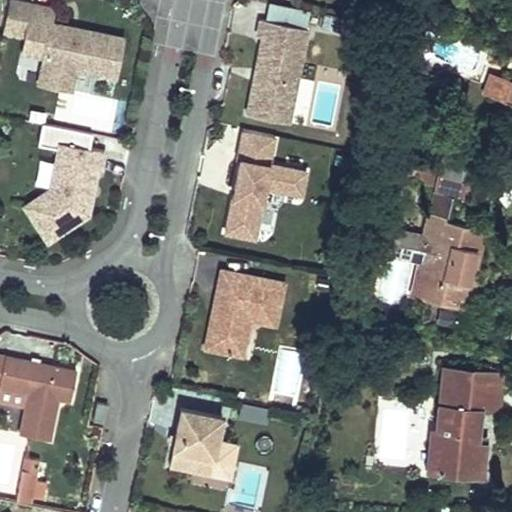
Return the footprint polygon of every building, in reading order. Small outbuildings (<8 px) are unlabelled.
[(31,3),(15,0),(8,0),(2,30),(24,34),(31,3)] [(310,28),(313,10),(265,1),(262,19),(310,28)] [(55,8),(31,3),(24,34),(27,35),(47,39),(43,57),(38,83),(70,90),(75,67),(116,76),(124,37),(52,22),(55,8)] [(336,27),(339,14),(321,9),(318,23),(336,27)] [(294,108),(310,28),(262,19),(258,19),(254,36),(259,37),(244,113),(268,118),(271,104),(294,108)] [(23,52),(43,57),(47,39),(27,35),(23,52)] [(511,79),(490,72),(483,94),(511,103),(511,79)] [(291,123),(294,108),(271,104),(268,118),(291,123)] [(47,115),(31,112),(29,122),(45,125),(47,115)] [(224,124),(221,146),(235,148),(239,127),(224,124)] [(43,147),(58,150),(50,194),(25,210),(47,244),(86,218),(95,173),(99,174),(103,155),(91,152),(94,137),(47,127),(43,147)] [(243,127),(224,228),(258,234),(267,184),(303,191),(307,168),(273,162),(278,134),(243,127)] [(381,150),(408,155),(411,137),(385,132),(381,150)] [(408,155),(381,150),(377,172),(412,178),(414,163),(416,156),(408,155)] [(451,195),(456,196),(462,169),(443,165),(442,168),(414,163),(412,178),(439,183),(437,193),(434,192),(428,210),(446,215),(451,195)] [(475,269),(484,229),(447,221),(448,215),(446,215),(428,210),(422,239),(419,248),(422,249),(419,260),(411,295),(468,309),(478,269),(475,269)] [(352,245),(373,249),(377,229),(378,225),(357,222),(352,245)] [(377,229),(373,249),(419,260),(422,249),(419,248),(422,239),(377,229)] [(275,324),(284,281),(220,269),(213,303),(217,305),(215,315),(210,317),(204,347),(233,353),(237,335),(247,328),(249,319),(275,324)] [(504,323),(507,307),(484,302),(480,318),(504,323)] [(242,355),(247,328),(237,335),(233,353),(242,355)] [(76,370),(0,354),(0,386),(27,392),(19,434),(49,440),(58,399),(70,401),(76,370)] [(432,430),(430,448),(428,470),(448,472),(449,462),(482,466),(484,444),(477,443),(481,410),(498,412),(503,373),(444,367),(438,421),(437,431),(432,430)] [(107,405),(97,402),(93,421),(103,423),(107,405)] [(255,426),(258,411),(242,407),(239,422),(255,426)] [(226,420),(181,411),(169,468),(231,481),(238,446),(221,442),(226,420)] [(412,446),(430,448),(432,430),(437,431),(438,421),(415,419),(412,446)] [(38,459),(22,457),(17,504),(32,506),(33,498),(35,482),(38,459)] [(481,476),(482,466),(449,462),(448,472),(481,476)] [(35,482),(33,498),(44,500),(46,484),(35,482)]
